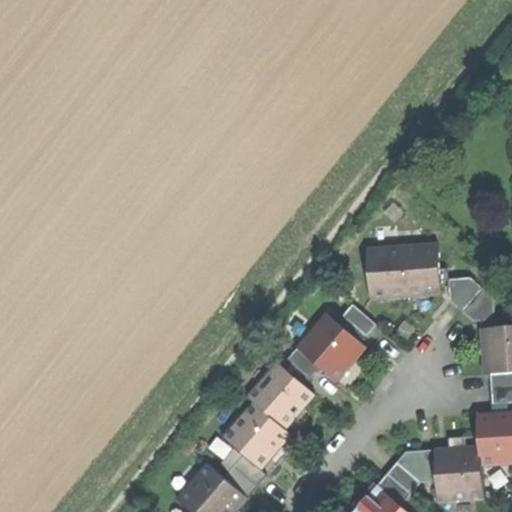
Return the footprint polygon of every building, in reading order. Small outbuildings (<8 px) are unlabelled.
[(410,297),(443,294),(441,270),(439,244),(368,249),(371,299),(410,297)] [(449,269),(441,270),(443,294),(451,294),(450,279),(449,269)] [(471,278),(450,279),(451,294),(451,301),(463,311),(484,288),(471,278)] [(495,298),(484,288),(463,311),(475,322),(482,321),(496,320),(495,298)] [(354,304),(343,316),(350,322),(367,336),(378,325),(354,304)] [(298,348),(322,369),(338,382),(355,363),(368,347),(345,328),(338,322),(328,313),(298,348)] [(343,316),(338,322),(345,328),(350,322),(343,316)] [(482,321),(482,329),(504,327),(504,319),(496,320),(482,321)] [(484,351),(486,375),(491,374),(511,372),(511,326),(504,327),(482,329),(484,351)] [(298,348),(288,360),(293,364),(298,369),(312,380),(322,369),(298,348)] [(255,402),(287,429),(301,413),(317,395),(293,375),(287,370),(279,362),(249,397),(255,402)] [(293,364),(287,370),(293,375),(298,369),(293,364)] [(511,372),(491,374),(493,405),(509,404),(511,403),(511,372)] [(245,455),(262,470),(279,450),(293,435),(287,429),(255,402),(224,437),(234,446),(235,446),(245,455)] [(493,405),(494,412),(510,411),(509,404),(493,405)] [(494,412),(479,413),(480,423),(482,446),(483,466),(511,463),(511,411),(510,411),(494,412)] [(235,446),(220,464),(230,472),(234,466),(245,455),(235,446)] [(483,466),(482,446),(461,448),(436,450),(438,481),(440,502),(486,499),(483,466)] [(438,481),(436,450),(407,452),(398,462),(422,483),(438,481)] [(234,466),(258,487),(268,475),(262,470),(245,455),(234,466)] [(422,483),(398,462),(379,485),(402,506),(422,483)] [(225,478),(208,464),(178,499),(193,511),(236,511),(249,498),(248,498),(225,478)] [(230,472),(225,478),(248,498),(258,487),(234,466),(230,472)] [(365,511),(360,511),(358,509),(355,511),(409,511),(402,506),(379,485),(368,497),(374,503),(365,511)] [(363,503),(358,509),(360,511),(365,511),(374,503),(368,497),(363,503)]
